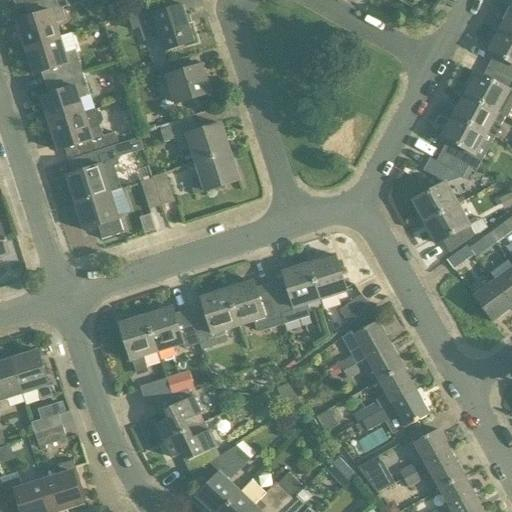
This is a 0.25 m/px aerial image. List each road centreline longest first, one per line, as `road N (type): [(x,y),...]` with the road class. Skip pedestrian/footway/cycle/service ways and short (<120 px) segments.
road 1 (residential): [(289,230),(231,19),(238,0)]
road 2 (residential): [(64,297),(289,230)]
road 3 (residential): [(140,500),(114,450),(64,297)]
road 4 (residential): [(469,391),(378,235),(355,212)]
road 5 (residential): [(0,100),(64,297)]
road 6 (residential): [(355,212),(435,63)]
road 7 (residential): [(314,0),(435,63)]
